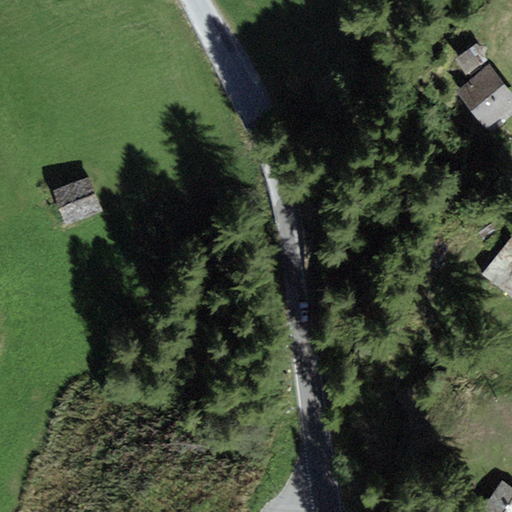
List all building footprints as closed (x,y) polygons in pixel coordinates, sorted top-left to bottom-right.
[(475,42),(454,57),(466,74),(487,59),(475,42)] [(511,111),(511,95),(489,63),(452,89),(483,132),(511,111)] [(87,178),(56,190),(62,206),(68,223),(99,211),(87,178)] [(511,231),(479,278),(511,301),(511,231)] [(511,511),(511,492),(504,487),(487,511),(511,511)]
